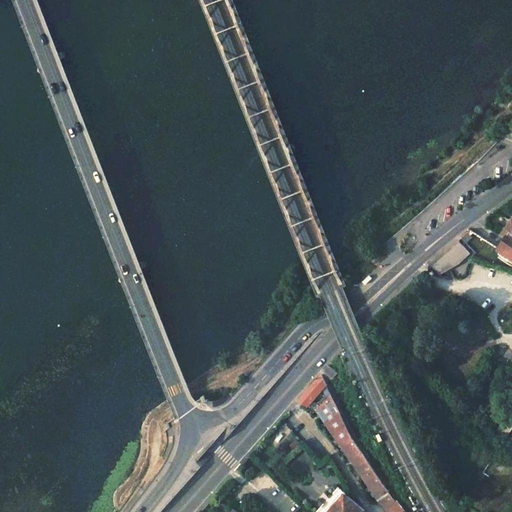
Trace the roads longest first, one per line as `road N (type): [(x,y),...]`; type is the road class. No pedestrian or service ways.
road 1 (track): [(511,100),(468,158),(305,289),(260,356),(161,417),(139,487)]
road 2 (secondary): [(28,0),(187,413)]
road 3 (primary): [(337,322),(170,511)]
road 4 (primary): [(186,511),(345,329)]
road 5 (secondary): [(337,322),(309,328),(235,409),(195,428)]
road 6 (unknown): [(287,394),(336,448),(377,511)]
road 7 (primary): [(511,182),(413,261)]
